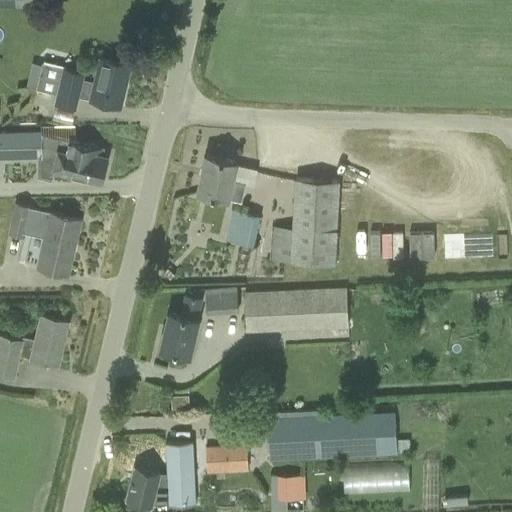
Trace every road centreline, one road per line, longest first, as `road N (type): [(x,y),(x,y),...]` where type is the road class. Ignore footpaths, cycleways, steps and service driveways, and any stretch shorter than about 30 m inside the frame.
road 1 (unclassified): [(72,511),(168,115)]
road 2 (unclassified): [(511,133),(168,115)]
